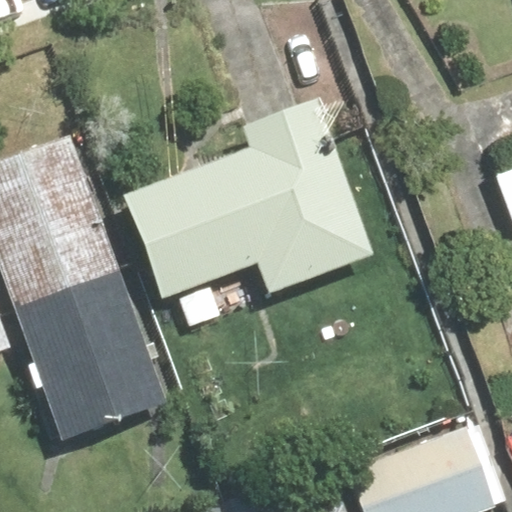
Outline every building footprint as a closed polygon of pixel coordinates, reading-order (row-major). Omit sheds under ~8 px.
[(265,300),(385,260),(328,94),(252,120),(260,144),(129,188),(168,303),(256,274),(265,300)] [(178,399),(86,132),(0,160),(0,259),(61,438),(178,399)] [(511,157),(496,163),(511,208),(511,157)] [(0,375),(17,370),(0,320),(0,375)] [(455,419),(324,463),(340,511),(472,511),(485,508),(455,419)]
